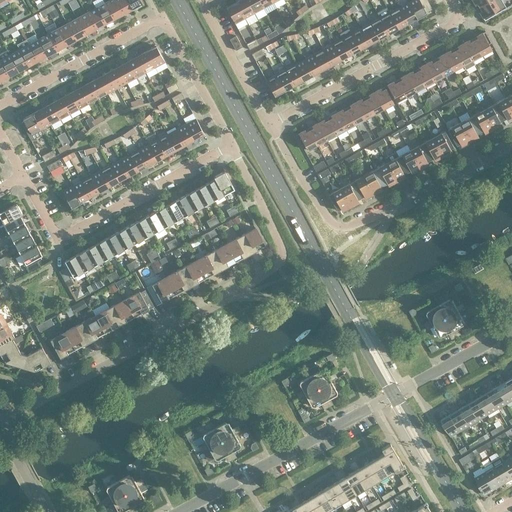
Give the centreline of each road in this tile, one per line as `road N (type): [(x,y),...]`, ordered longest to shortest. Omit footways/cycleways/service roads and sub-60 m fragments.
road 1 (residential): [(0,428),(275,264),(275,233),(230,144)]
road 2 (unclassified): [(180,511),(511,330)]
road 3 (residential): [(0,107),(159,18),(230,144)]
road 4 (residential): [(270,125),(330,224),(343,229),(511,145)]
road 5 (residential): [(230,144),(58,238),(23,175)]
road 6 (residential): [(270,125),(458,21),(445,0)]
road 7 (residential): [(199,0),(270,125)]
